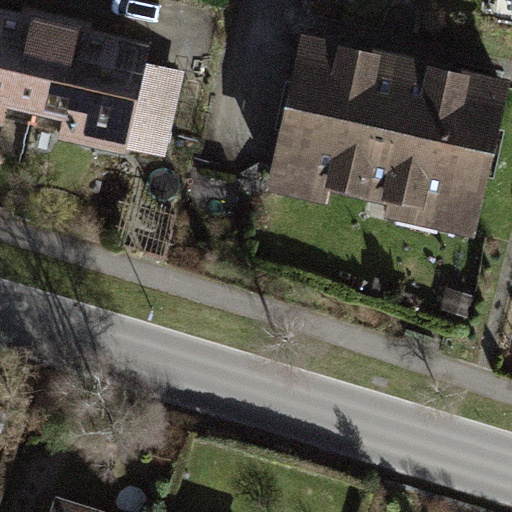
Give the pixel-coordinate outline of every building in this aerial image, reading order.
[(0,121),(28,128),(53,19),(0,7),(0,121)] [(147,40),(53,19),(28,128),(122,149),(122,145),(142,63),(147,40)] [(506,75),(295,27),(259,183),(470,231),(506,75)] [(184,72),(142,63),(122,145),(165,155),(184,72)] [(473,296),(447,289),(441,310),(468,317),(473,296)] [(121,511),(46,488),(38,511),(121,511)]
